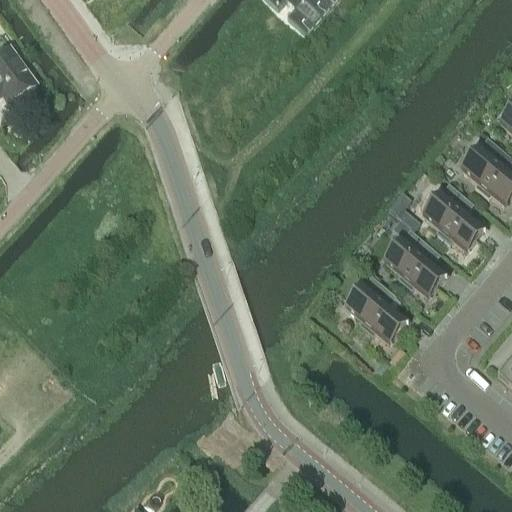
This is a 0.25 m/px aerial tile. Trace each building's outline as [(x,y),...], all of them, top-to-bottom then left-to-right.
[(263,0),(278,13),(286,3),(287,5),(290,7),(295,12),(287,21),(290,23),(306,37),(337,0),(263,0)] [(9,111),(17,105),(20,107),(24,106),(28,104),(29,100),(29,96),(37,91),(10,54),(0,60),(0,104),(3,102),(9,111)] [(511,118),(501,131),(511,140),(511,118)] [(511,202),(511,181),(503,174),(510,165),(488,146),(463,177),(477,189),(475,193),(489,204),(491,201),(504,212),(511,202)] [(484,236),(464,220),(472,211),(450,192),(424,223),(439,235),(436,239),(450,250),(453,247),(465,258),(484,236)] [(414,223),(407,231),(414,236),(420,229),(414,223)] [(445,282),(425,266),(433,257),(411,238),(385,269),(400,282),(398,285),(411,296),(414,293),(427,304),(445,282)] [(406,328),(387,312),(394,302),(371,284),(346,316),(361,328),(359,331),(373,342),(375,339),(388,350),(406,328)] [(511,366),(497,384),(511,396),(511,366)]
